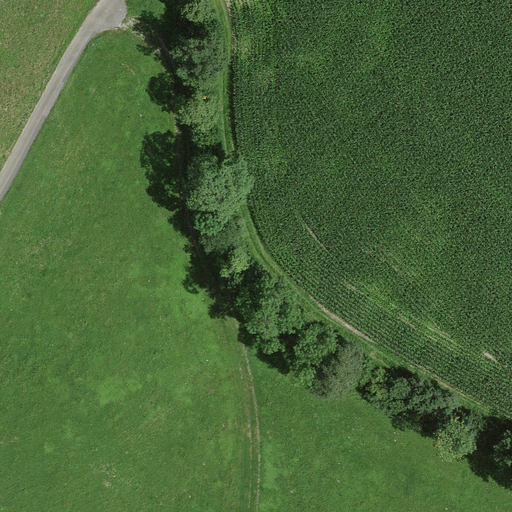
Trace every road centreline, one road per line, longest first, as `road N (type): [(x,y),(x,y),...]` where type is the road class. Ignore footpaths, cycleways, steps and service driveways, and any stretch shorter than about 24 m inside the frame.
road 1 (track): [(99,14),(143,28),(171,66),(192,223),(245,348),(251,481)]
road 2 (track): [(0,183),(111,0)]
